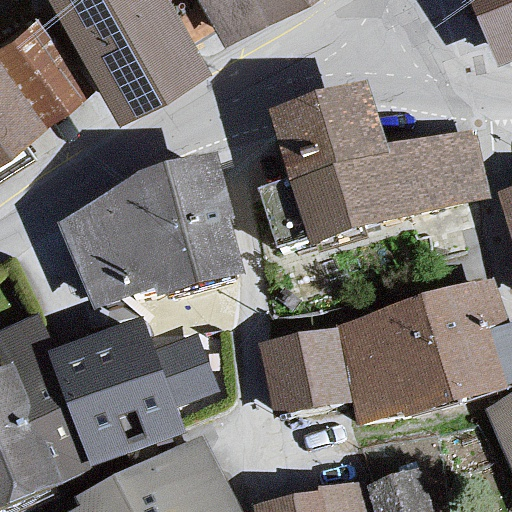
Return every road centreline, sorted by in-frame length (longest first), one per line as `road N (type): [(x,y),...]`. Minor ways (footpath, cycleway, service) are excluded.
road 1 (unclassified): [(0,231),(390,16)]
road 2 (residential): [(489,100),(511,273)]
road 3 (unclassified): [(390,16),(415,63),(445,89),(489,100)]
